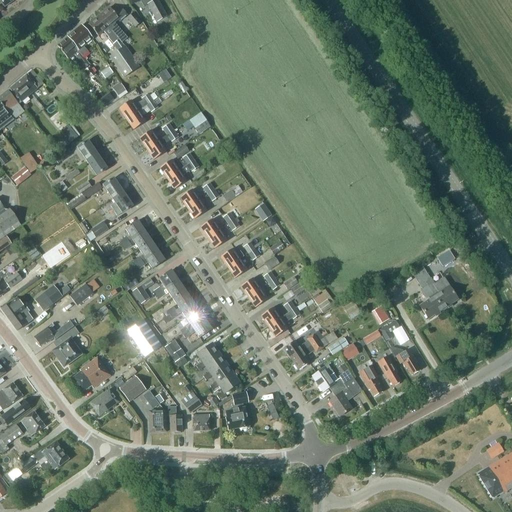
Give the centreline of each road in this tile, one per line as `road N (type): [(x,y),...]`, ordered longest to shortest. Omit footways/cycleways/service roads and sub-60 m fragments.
road 1 (residential): [(313,455),(304,417),(191,251),(109,132),(38,53)]
road 2 (tertiary): [(329,0),(511,273)]
road 3 (residential): [(313,455),(371,436),(511,358)]
road 4 (residential): [(313,455),(211,460),(105,447)]
road 5 (residential): [(105,447),(67,418),(0,326)]
road 6 (unclassified): [(460,511),(394,483),(347,501),(318,502)]
